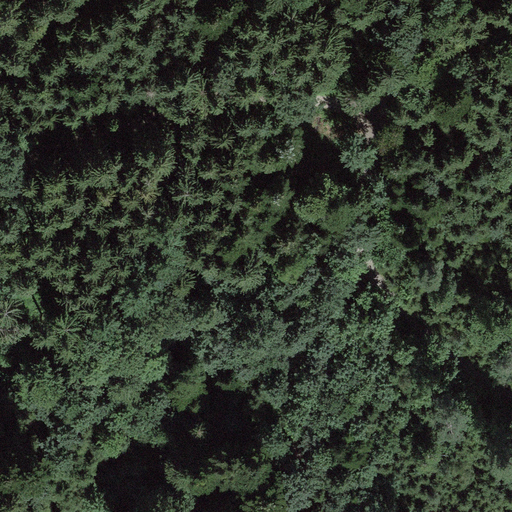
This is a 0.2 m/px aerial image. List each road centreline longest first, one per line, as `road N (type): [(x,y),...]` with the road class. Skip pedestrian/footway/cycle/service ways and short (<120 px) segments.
road 1 (track): [(421,0),(381,93),(358,115),(374,184),(288,511)]
road 2 (track): [(0,132),(307,95),(358,115)]
road 3 (track): [(359,245),(403,312),(511,398)]
